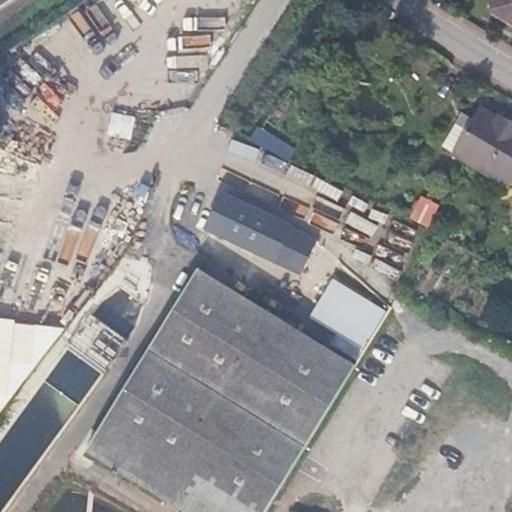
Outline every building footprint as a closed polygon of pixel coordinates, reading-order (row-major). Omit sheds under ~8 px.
[(131,11),(141,0),(124,0),(122,3),(131,11)] [(193,0),(190,0),(159,61),(203,83),(245,0),(196,0),(196,1),(193,0)] [(511,0),(497,0),(491,13),(511,24),(511,0)] [(106,133),(131,140),(137,117),(113,110),(106,133)] [(464,141),(453,135),(438,162),(500,194),(511,174),(511,132),(496,124),(493,129),(476,120),(464,141)] [(258,125),(250,138),(288,160),(295,147),(258,125)] [(223,194),(207,229),(301,276),(318,242),(223,194)] [(416,195),(409,220),(430,226),(437,201),(416,195)] [(86,227),(82,250),(93,251),(97,228),(86,227)] [(182,511),(258,511),(347,364),(192,268),(83,450),(182,511)] [(385,313),(332,281),(310,317),(363,349),(385,313)] [(32,365),(37,321),(0,316),(0,394),(8,396),(12,362),(32,365)] [(9,422),(16,413),(5,411),(0,416),(9,422)]
